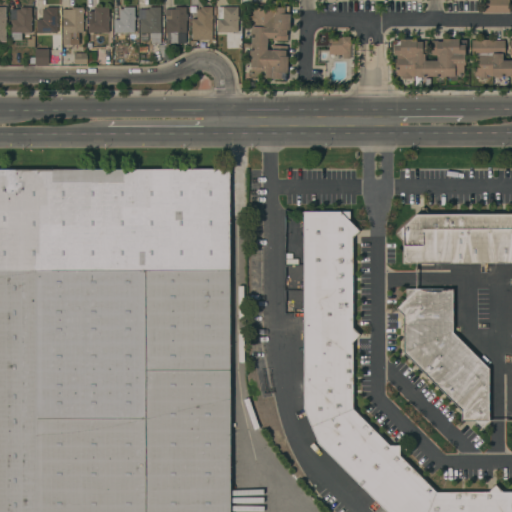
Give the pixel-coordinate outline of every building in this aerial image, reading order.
[(481,13),(481,0),(509,0),(509,13),(481,13)] [(217,19),(217,7),(222,7),(222,6),(237,6),(237,32),(217,32),(217,19)] [(288,14),(289,14),(289,30),(287,30),(287,41),(266,41),(266,46),(286,46),(286,57),(287,57),(287,73),(285,73),(285,81),(281,81),(281,79),(270,78),(270,77),(251,77),(251,67),(249,67),(250,57),(249,57),(249,51),(250,13),(252,13),(252,9),(262,10),(262,6),(289,6),(288,14)] [(11,40),(11,33),(10,33),(10,9),(19,9),(19,7),(31,7),(31,17),(32,17),(32,20),(31,20),(31,33),(21,33),(21,40),(11,40)] [(36,33),(36,9),(45,9),(45,7),(56,7),(56,17),(58,17),(58,20),(56,20),(56,33),(36,33)] [(87,33),(87,20),(86,20),(86,7),(94,7),(108,7),(108,17),(109,17),(109,20),(108,20),(108,33),(87,33)] [(113,33),(113,19),(119,19),(119,9),(123,9),(123,7),(134,7),(134,17),(135,17),(135,20),(134,20),(134,33),(113,33)] [(160,7),(160,15),(163,15),(163,32),(160,32),(160,43),(150,43),(150,33),(139,33),(139,20),(138,20),(138,9),(144,9),(148,9),(148,7),(160,7)] [(166,44),(166,33),(165,33),(164,9),(174,9),(174,7),(185,7),(185,17),(186,17),(186,19),(185,19),(186,32),(177,32),(177,43),(166,44)] [(191,40),(190,7),(211,7),(211,17),(212,17),(212,19),(211,19),(211,40),(191,40)] [(62,44),(61,33),(62,33),(62,10),(71,9),(71,8),(82,8),(82,10),(83,10),(83,13),(82,13),(82,32),(69,33),(70,44),(62,44)] [(328,55),(328,38),(338,38),(338,36),(350,36),(350,59),(342,59),(342,55),(328,55)] [(458,39),(458,45),(463,45),(463,64),(463,75),(453,75),(453,76),(444,76),(444,78),(438,78),(438,76),(422,76),(422,78),(416,78),(416,77),(410,77),(410,79),(400,79),(400,77),(396,77),(396,72),(394,72),(394,69),(396,69),(396,56),(393,56),(393,45),(399,45),(399,39),(415,39),(415,41),(426,41),(426,56),(424,56),(424,61),(436,61),(436,56),(430,56),(430,41),(441,41),(441,39),(458,39)] [(471,40),(478,40),(478,39),(491,39),(491,40),(504,40),(504,55),(502,55),(502,60),(511,60),(511,55),(508,55),(508,40),(511,40),(511,76),(500,76),(500,78),(494,78),(494,76),(488,76),(488,78),(478,78),(478,76),(474,76),(474,73),(472,73),(472,69),(474,69),(474,56),(471,56),(471,40)] [(48,49),(47,66),(34,66),(34,49),(48,49)] [(86,64),(74,64),(73,53),(86,53),(86,64)] [(231,511),(0,511),(0,168),(231,168),(231,511)] [(354,237),(354,328),(361,336),(354,343),(354,411),(437,494),(489,494),(496,487),(503,494),(511,494),(511,511),(386,511),(319,445),(304,410),(304,212),(354,212),(354,225),(360,231),(354,237)] [(403,226),(415,213),(511,213),(511,263),(403,263),(403,241),(395,234),(403,226)] [(461,411),(404,354),(404,317),(396,309),(404,301),(403,289),(452,289),(452,333),(489,370),(489,422),(461,422),(461,411)]
